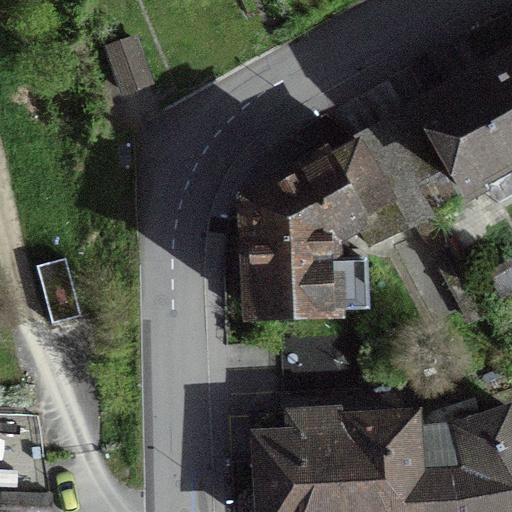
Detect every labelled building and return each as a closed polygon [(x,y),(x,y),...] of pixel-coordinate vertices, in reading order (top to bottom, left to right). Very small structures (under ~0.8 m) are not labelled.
[(106,52),(121,97),(146,89),(130,43),(106,52)] [(511,44),(476,64),(483,77),(382,133),(411,186),(447,166),(464,198),(473,193),(487,196),(500,189),(503,176),(511,171),(511,44)] [(247,215),(247,220),(251,317),(365,313),(362,260),(353,254),(335,256),(336,267),(325,267),(323,244),(348,227),(361,248),(366,250),(415,228),(429,253),(426,255),(465,323),(483,313),(411,186),(382,133),(254,203),(247,215)] [(33,270),(49,328),(77,320),(62,263),(33,270)] [(511,511),(511,422),(507,413),(454,432),(464,477),(412,479),(409,422),(347,425),(348,438),(299,441),(298,417),(256,419),(260,511),(511,511)] [(0,511),(46,511),(47,500),(0,498),(0,511)]
